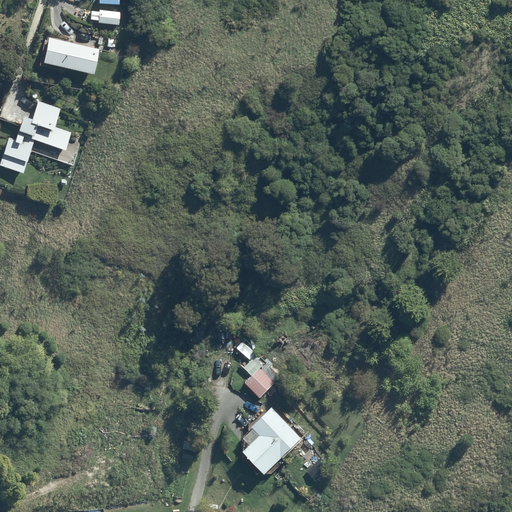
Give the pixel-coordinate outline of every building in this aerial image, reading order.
[(99,10),(91,9),(91,18),(98,19),(98,21),(119,23),(120,11),(99,9),(99,10)] [(98,47),(49,35),(43,59),(93,70),(98,47)] [(60,107),(38,100),(32,116),(23,113),(15,137),(8,135),(0,158),(0,162),(23,170),(34,138),(65,148),(70,131),(54,125),(60,107)] [(260,368),(245,384),(260,399),(275,383),(260,368)] [(272,409),(252,430),(260,438),(243,455),(265,476),(302,438),(272,409)]
